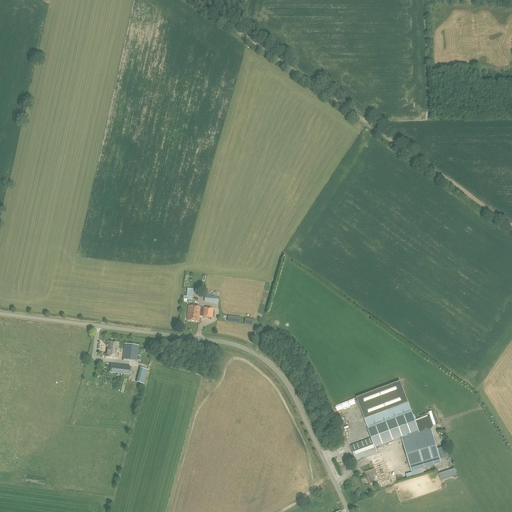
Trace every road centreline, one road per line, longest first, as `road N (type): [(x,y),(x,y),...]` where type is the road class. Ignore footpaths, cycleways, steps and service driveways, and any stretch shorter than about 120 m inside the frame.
road 1 (unclassified): [(349,511),(287,382),(250,350),(0,313)]
road 2 (track): [(194,0),(511,226)]
